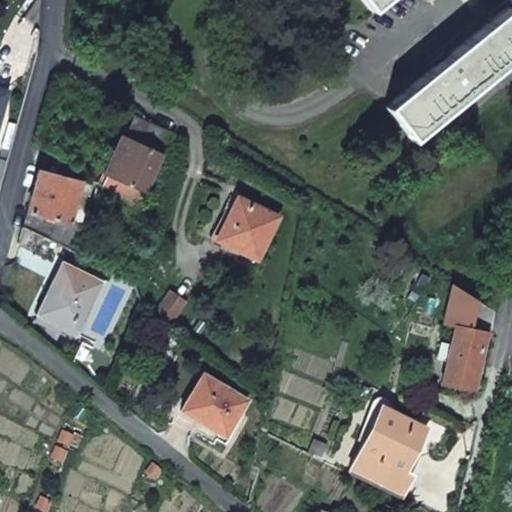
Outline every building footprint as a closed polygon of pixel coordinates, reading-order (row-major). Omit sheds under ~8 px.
[(361,0),(370,9),(381,0),(361,0)] [(384,107),(411,140),(511,57),(511,13),(507,7),(406,89),(384,107)] [(140,139),(137,145),(161,156),(164,158),(174,136),(148,124),(140,139)] [(111,154),(102,172),(112,175),(145,190),(161,156),(137,145),(140,139),(126,132),(123,139),(119,137),(111,154)] [(32,190),(26,211),(68,222),(75,193),(78,181),(37,170),(32,190)] [(112,175),(105,188),(140,201),(145,190),(112,175)] [(78,181),(75,193),(88,196),(90,184),(78,181)] [(234,197),(214,240),(256,259),(277,216),(255,207),(234,197)] [(26,211),(21,227),(52,241),(61,245),(68,222),(26,211)] [(21,227),(16,243),(20,245),(45,256),(52,241),(21,227)] [(61,264),(38,313),(58,323),(78,332),(93,300),(102,283),(61,264)] [(477,297),(451,282),(442,321),(454,324),(469,328),(477,297)] [(102,283),(93,300),(100,305),(109,287),(102,283)] [(168,292),(151,317),(165,326),(182,302),(168,292)] [(454,324),(450,344),(447,361),(441,383),(471,390),(484,331),(477,330),(469,328),(454,324)] [(447,361),(450,344),(438,341),(435,358),(447,361)] [(201,375),(180,409),(202,422),(223,434),(245,400),(201,375)] [(379,407),(348,471),(399,496),(409,475),(402,472),(413,450),(423,429),(379,407)]
